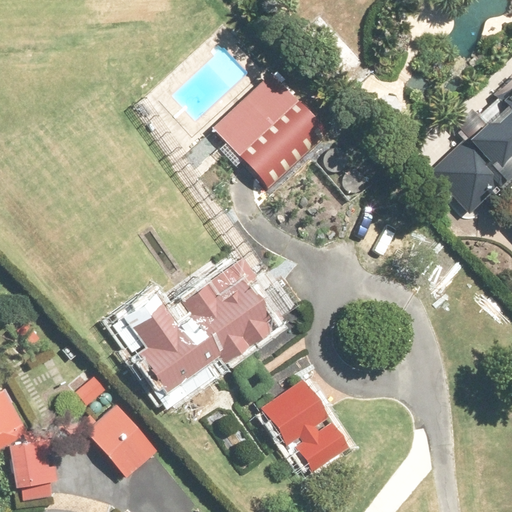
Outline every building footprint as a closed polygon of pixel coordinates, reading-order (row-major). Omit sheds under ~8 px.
[(210,128),(264,182),(340,105),(286,51),(210,128)] [(426,159),(471,209),(511,171),(511,69),(448,128),(453,134),(426,159)] [(132,340),(169,388),(217,352),(237,379),(260,362),(245,343),(280,317),(238,261),(175,307),(164,292),(141,309),(153,324),(132,340)] [(109,394),(92,373),(73,389),(89,409),(109,394)] [(258,407),(309,477),(354,445),(303,375),(258,407)] [(0,444),(4,442),(11,480),(18,479),(20,496),(50,493),(47,478),(53,478),(47,424),(23,429),(4,385),(0,387),(0,444)] [(112,400),(83,425),(122,471),(152,445),(112,400)] [(209,511),(198,501),(186,511),(209,511)]
